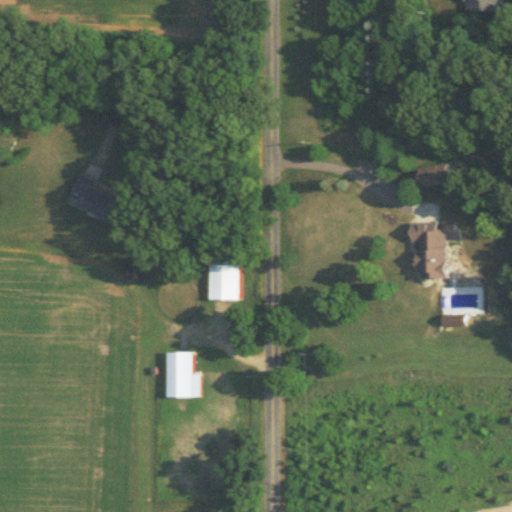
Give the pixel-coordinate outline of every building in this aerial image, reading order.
[(464,0),(464,8),(502,9),(502,0),(464,0)] [(421,164),(424,184),(454,180),(451,161),(421,164)] [(111,219),(120,198),(95,187),(99,179),(81,172),(68,200),(111,219)] [(449,275),(449,227),(440,227),(440,221),(414,221),(414,240),(420,240),(420,269),(424,269),(424,275),(449,275)] [(210,297),(240,297),(240,262),(210,262),(210,297)] [(168,395),(200,394),(200,372),(193,372),(193,350),(167,350),(168,395)]
